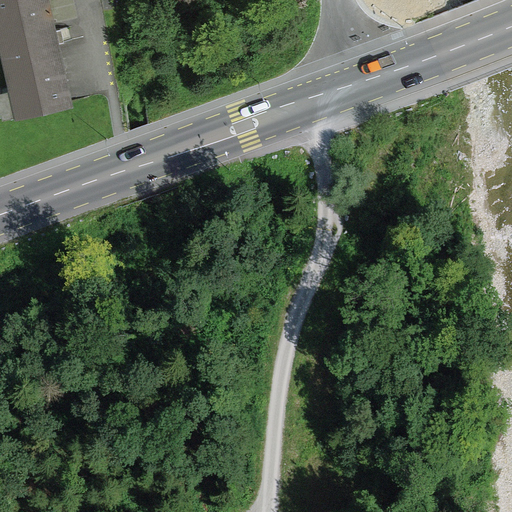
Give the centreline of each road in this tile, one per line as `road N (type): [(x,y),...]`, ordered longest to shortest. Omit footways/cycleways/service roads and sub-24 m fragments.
road 1 (track): [(276,511),(287,376),(325,233),(314,99)]
road 2 (primary): [(0,215),(347,86)]
road 3 (primary): [(347,86),(511,24)]
